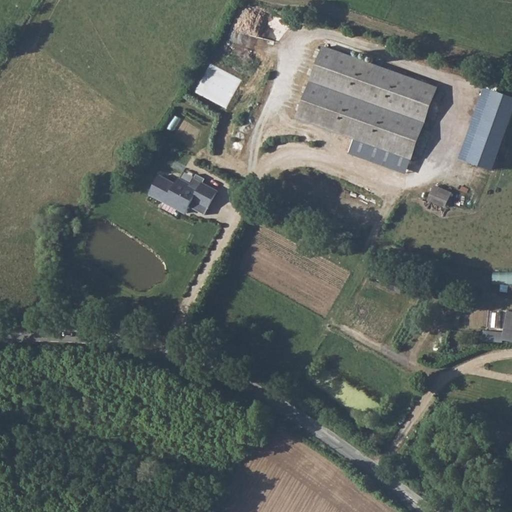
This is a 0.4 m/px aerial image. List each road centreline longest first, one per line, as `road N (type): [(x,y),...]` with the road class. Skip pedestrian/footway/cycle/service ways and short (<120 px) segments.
road 1 (track): [(163,353),(266,164),(291,152),(322,156),(413,185),(447,144),(461,91),(456,83),(314,32),(288,52),(250,162)]
road 2 (tertiary): [(425,511),(302,420),(204,367),(94,336),(0,335)]
road 3 (unknown): [(362,464),(439,374),(461,361),(511,372)]
